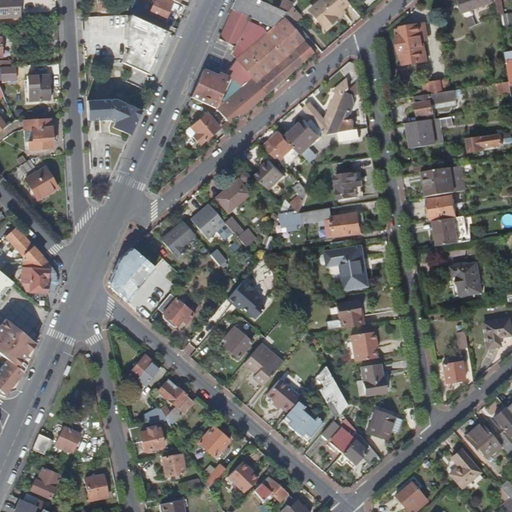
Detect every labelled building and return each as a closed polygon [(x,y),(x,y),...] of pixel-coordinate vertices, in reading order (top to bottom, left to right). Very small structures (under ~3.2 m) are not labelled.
[(21,17),(19,0),(0,0),(0,9),(4,9),(4,18),(21,17)] [(110,6),(109,0),(97,0),(98,11),(106,10),(106,14),(115,13),(115,6),(110,6)] [(161,29),(170,7),(165,5),(166,1),(164,0),(154,0),(152,5),(154,7),(153,9),(155,10),(153,15),(146,11),(147,6),(141,4),(141,0),(133,0),(131,15),(161,29)] [(306,44),(312,40),(288,12),(260,0),(235,0),(225,23),(219,36),(234,42),(246,16),(262,23),(235,46),(237,48),(236,55),(224,76),(219,74),(218,76),(204,70),(192,98),(218,109),(230,125),(234,122),(236,124),(242,119),(240,117),(315,53),(306,44)] [(342,10),(349,4),(346,0),(321,0),(321,1),(323,3),(311,13),(325,30),(337,20),(334,17),(342,10)] [(494,3),(492,0),(457,0),(464,13),(494,3)] [(309,11),(311,13),(323,3),(321,1),(309,11)] [(334,17),(337,20),(345,13),(342,10),(334,17)] [(142,89),(167,32),(161,29),(131,15),(127,24),(126,48),(130,48),(123,64),(126,65),(132,68),(131,71),(126,82),(142,89)] [(478,26),(474,17),(467,20),(471,29),(478,26)] [(429,61),(425,40),(422,41),(419,25),(402,28),(403,29),(397,30),(401,54),(404,54),(404,57),(403,57),(404,65),(429,61)] [(16,65),(1,66),(1,80),(16,80),(16,65)] [(49,76),(48,68),(38,68),(39,77),(49,76)] [(49,87),(49,76),(39,77),(38,77),(39,89),(29,89),(29,102),(50,101),(50,92),(49,87)] [(328,122),(312,104),(306,109),(327,134),(329,133),(347,93),(351,90),(352,89),(351,82),(349,80),(337,91),(340,94),(339,97),(328,122)] [(451,92),(450,80),(437,82),(427,84),(429,95),(451,92)] [(361,91),(359,82),(352,89),(351,90),(356,96),(361,91)] [(437,119),(435,104),(456,100),(455,91),(451,92),(429,95),(417,97),(421,122),(434,120),(437,119)] [(344,121),(354,96),(347,93),(329,133),(339,132),(343,124),(345,125),(345,127),(346,127),(345,131),(350,131),(351,122),(344,121)] [(141,111),(115,100),(87,101),(89,120),(107,119),(116,123),(113,128),(130,136),(140,114),(141,111)] [(201,145),(220,128),(208,114),(201,120),(206,126),(194,136),(201,145)] [(53,149),(51,128),(50,119),(24,120),(25,131),(32,131),(33,142),(28,142),(29,150),(53,149)] [(438,144),(434,120),(421,122),(410,124),(414,148),(438,144)] [(322,137),(306,121),(287,138),(297,147),(303,155),(322,137)] [(361,137),(360,129),(350,131),(345,131),(339,132),(329,133),(327,134),(328,136),(339,140),(361,137)] [(280,161),(297,147),(287,138),(283,133),(266,147),(280,161)] [(504,136),(504,135),(470,140),(472,153),(486,151),(485,148),(505,145),(505,144),(504,136)] [(25,174),(35,167),(30,160),(20,167),(25,174)] [(286,176),(271,161),(257,175),(272,190),(286,176)] [(58,189),(46,168),(26,180),(38,200),(58,189)] [(457,193),(453,168),(426,172),(430,197),(457,193)] [(360,197),(359,188),(364,188),(363,182),(358,183),(357,173),(337,176),(340,200),(360,197)] [(229,213),(251,194),(239,180),(217,199),(229,213)] [(307,193),(299,183),(296,190),(301,195),(305,199),(307,193)] [(300,213),(305,199),(301,195),(292,205),(300,213)] [(458,216),(455,197),(427,201),(429,214),(433,214),(433,220),(458,216)] [(334,208),(333,202),(311,206),(311,208),(308,208),(308,212),(330,209),(334,208)] [(209,241),(227,225),(225,223),(210,205),(202,212),(204,214),(201,216),(200,214),(192,220),(209,241)] [(304,222),(331,218),(330,209),(308,212),(300,213),(296,214),(295,211),(282,214),(284,227),(305,223),(304,222)] [(363,234),(361,214),(334,217),(335,222),(328,223),(329,238),(363,234)] [(232,218),(225,223),(227,225),(248,250),(258,241),(249,230),(245,233),(232,218)] [(460,243),(457,218),(436,221),(440,246),(460,243)] [(181,248),(195,236),(184,223),(163,241),(178,259),(186,253),(181,248)] [(47,294),(49,263),(16,228),(6,239),(6,240),(17,250),(24,257),(22,283),(25,283),(25,285),(27,286),(27,292),(47,294)] [(264,244),(268,246),(272,238),(267,236),(264,244)] [(270,255),(278,239),(272,237),(272,238),(268,246),(264,256),(270,255)] [(17,250),(6,240),(4,242),(14,253),(17,250)] [(371,287),(364,247),(328,253),(330,267),(343,265),(347,291),(371,287)] [(218,250),(211,256),(221,268),(228,262),(218,250)] [(168,280),(161,274),(164,270),(155,262),(141,279),(157,293),(160,290),(164,293),(171,285),(167,282),(168,280)] [(58,286),(59,281),(58,281),(58,277),(57,277),(57,274),(49,263),(47,294),(55,295),(56,289),(57,289),(57,286),(58,286)] [(484,294),(479,264),(454,268),(456,277),(460,277),(463,297),(484,294)] [(8,280),(15,272),(8,266),(1,275),(8,280)] [(221,286),(228,279),(220,272),(213,280),(221,286)] [(0,296),(5,290),(10,290),(14,285),(8,280),(1,275),(0,273),(0,296)] [(254,290),(243,281),(227,299),(234,305),(236,302),(242,307),(256,319),(265,308),(258,302),(261,300),(252,293),(254,290)] [(0,301),(10,290),(5,290),(0,296),(0,301)] [(190,311),(170,294),(158,308),(163,313),(164,318),(174,327),(177,326),(178,327),(185,319),(188,321),(196,312),(192,308),(190,311)] [(364,325),(360,301),(338,304),(342,328),(364,325)] [(36,345),(5,320),(0,326),(0,328),(32,354),(36,345)] [(511,336),(508,320),(483,324),(487,348),(500,346),(499,338),(511,336)] [(252,342),(239,331),(241,329),(236,325),(226,336),(230,340),(224,346),(238,358),(252,342)] [(302,342),(308,335),(303,326),(295,336),(302,342)] [(32,354),(0,328),(0,352),(7,359),(7,360),(23,373),(30,359),(32,354)] [(376,349),(375,343),(378,342),(376,332),(352,336),(356,362),(378,358),(376,349)] [(468,348),(466,333),(458,334),(460,349),(468,348)] [(283,364),(261,344),(245,363),(257,374),(254,377),(263,386),(283,364)] [(143,388),(160,368),(145,355),(128,375),(143,388)] [(326,367),(320,357),(314,364),(322,371),(326,367)] [(465,381),(462,358),(449,361),(449,365),(443,366),(446,384),(465,381)] [(23,373),(7,360),(0,368),(0,389),(4,393),(15,391),(19,383),(23,373)] [(384,379),(382,365),(363,367),(366,396),(387,393),(385,379),(384,379)] [(318,376),(320,373),(312,366),(295,385),(304,392),(318,376)] [(347,405),(326,367),(322,371),(320,373),(318,376),(325,388),(320,390),(336,418),(347,405)] [(301,396),(280,379),(267,394),(282,406),(288,410),(301,396)] [(158,392),(155,389),(151,394),(159,407),(166,419),(168,417),(175,423),(194,402),(168,380),(158,392)] [(295,431),(308,415),(302,410),(304,407),(299,402),(283,421),(295,431)] [(166,419),(159,407),(143,416),(148,425),(167,421),(166,419)] [(511,414),(508,409),(507,409),(502,412),(495,418),(511,438),(511,436),(511,414)] [(398,435),(403,422),(375,411),(367,432),(387,440),(390,432),(398,435)] [(307,441),(322,422),(317,418),(315,421),(308,415),(295,431),(296,432),(307,441)] [(326,442),(340,427),(333,421),(320,437),(326,442)] [(495,438),(483,423),(466,438),(477,450),(479,449),(487,458),(502,446),(495,438)] [(72,454),(81,434),(65,426),(56,446),(72,454)] [(163,447),(158,426),(147,428),(147,431),(138,433),(140,442),(142,442),(144,451),(163,447)] [(230,442),(213,427),(198,443),(215,458),(230,442)] [(343,454),(355,439),(343,429),(330,443),(343,454)] [(511,444),(502,432),(495,438),(502,446),(509,455),(511,452),(511,444)] [(44,454),(51,439),(40,435),(34,450),(44,454)] [(379,457),(370,447),(367,450),(355,439),(343,454),(336,461),(343,467),(347,463),(353,468),(363,456),(368,460),(361,468),(367,473),(371,471),(368,469),(371,465),(370,464),(379,457)] [(459,484),(477,468),(462,451),(452,459),(460,468),(452,475),(459,484)] [(185,474),(181,454),(162,458),(166,477),(185,474)] [(251,474),(248,471),(249,470),(243,464),(228,479),(244,495),(258,481),(251,474)] [(211,485),(225,471),(220,467),(206,481),(208,483),(211,485)] [(54,484),(56,480),(58,475),(44,468),(38,481),(36,480),(32,490),(51,499),(57,485),(54,484)] [(464,489),(482,473),(477,468),(459,484),(464,489)] [(109,498),(104,475),(85,479),(90,502),(109,498)] [(293,499),(269,478),(254,492),(263,502),(269,496),(272,498),(274,496),(281,502),(274,509),(276,511),(277,511),(280,511),(287,505),(293,499)] [(206,485),(203,479),(199,480),(201,488),(201,490),(208,488),(206,485)] [(201,488),(199,480),(190,482),(191,490),(201,488)] [(416,511),(428,502),(412,483),(396,497),(409,511),(416,511)] [(511,498),(503,488),(496,494),(504,503),(511,498)] [(39,499),(27,494),(23,501),(36,506),(36,505),(39,500),(39,499)] [(34,511),(33,511),(36,506),(23,501),(22,500),(16,511),(34,511)] [(43,508),(45,503),(39,500),(36,505),(43,508)] [(183,511),(182,500),(162,504),(163,511),(183,511)] [(307,511),(298,501),(290,509),(287,505),(280,511),(307,511)]
